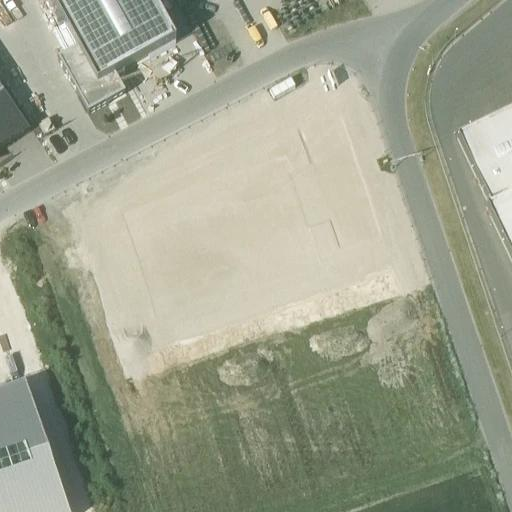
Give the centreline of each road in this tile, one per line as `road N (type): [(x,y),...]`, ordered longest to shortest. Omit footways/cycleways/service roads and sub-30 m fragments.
road 1 (residential): [(407,39),(392,79),(397,135),(511,475)]
road 2 (residential): [(407,39),(307,50),(0,207)]
